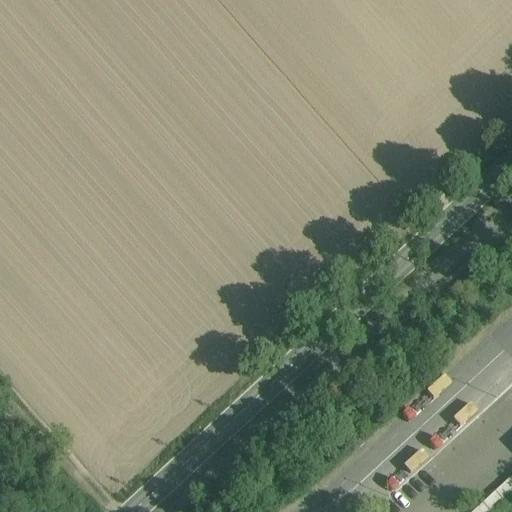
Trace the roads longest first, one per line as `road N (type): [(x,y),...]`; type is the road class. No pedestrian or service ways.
road 1 (tertiary): [(128,511),(511,161)]
road 2 (track): [(121,511),(0,376)]
